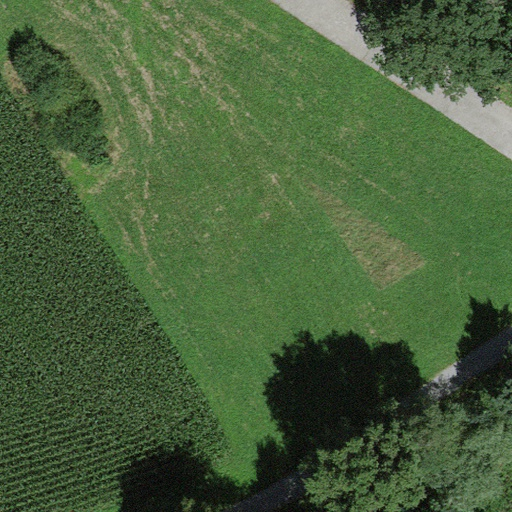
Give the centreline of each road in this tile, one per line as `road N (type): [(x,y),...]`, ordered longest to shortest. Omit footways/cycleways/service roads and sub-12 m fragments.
road 1 (track): [(511,344),(262,511)]
road 2 (track): [(300,0),(511,136)]
